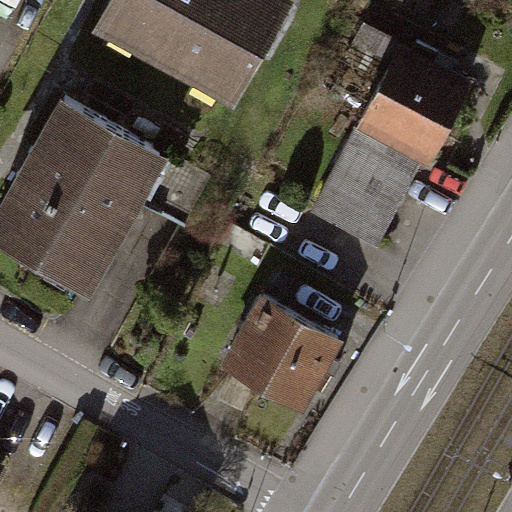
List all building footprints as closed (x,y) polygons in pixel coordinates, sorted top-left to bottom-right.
[(99,0),(92,14),(224,88),(273,0),(99,0)] [(391,43),(351,120),(412,151),(422,155),(461,79),(391,43)] [(57,93),(0,195),(0,238),(76,281),(124,196),(152,145),(57,93)] [(412,151),(351,120),(307,206),(368,238),(412,151)] [(152,145),(124,196),(176,225),(205,175),(152,145)] [(217,359),(292,403),(332,336),(256,291),(217,359)]
